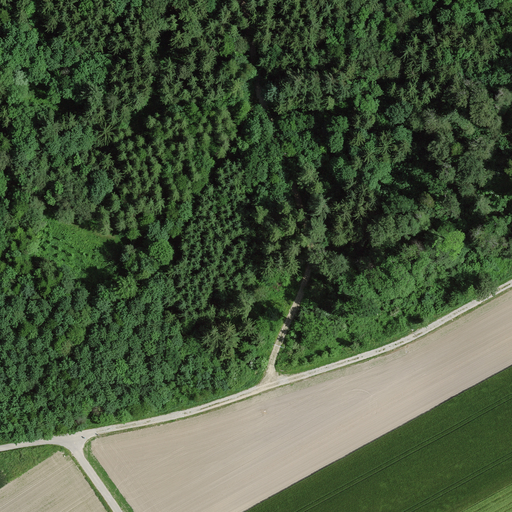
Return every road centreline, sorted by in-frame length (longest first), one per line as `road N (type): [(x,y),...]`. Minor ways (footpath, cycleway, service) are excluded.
road 1 (track): [(0,447),(202,411),(388,349),(511,286)]
road 2 (track): [(245,0),(254,77),(300,204),(308,254),(276,359),(276,386)]
